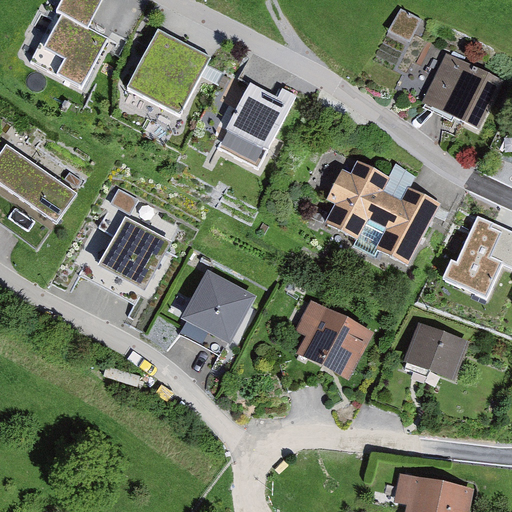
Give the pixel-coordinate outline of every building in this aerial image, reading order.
[(65,0),(59,13),(88,29),(103,0),(65,0)] [(401,9),(389,31),(411,43),(422,20),(401,9)] [(88,29),(59,13),(34,61),(82,87),(107,39),(88,29)] [(211,57),(158,31),(128,84),(181,112),(211,57)] [(504,82),(445,54),(422,103),(481,131),(504,82)] [(277,96),(251,83),(218,147),(258,168),(296,95),(281,88),(277,96)] [(511,133),(509,132),(499,153),(511,159),(511,133)] [(77,195),(6,144),(0,153),(0,181),(2,183),(57,222),(77,195)] [(389,178),(357,161),(351,175),(342,170),(327,199),(336,204),(326,223),(358,239),(353,246),(375,256),(379,249),(409,264),(440,204),(410,189),(416,178),(395,164),(389,178)] [(0,224),(38,250),(57,222),(2,183),(0,185),(0,224)] [(119,190),(111,204),(130,215),(138,200),(119,190)] [(511,266),(511,232),(478,217),(458,261),(452,258),(445,274),(487,293),(502,261),(511,266)] [(171,243),(125,218),(114,237),(99,265),(145,289),(171,243)] [(136,307),(145,289),(99,265),(114,237),(103,231),(78,276),(136,307)] [(257,297),(209,270),(183,318),(188,321),(181,335),(220,356),(227,344),(230,346),(257,297)] [(370,332),(313,303),(300,329),(311,334),(302,351),(329,365),(349,375),(370,332)] [(469,342),(420,324),(405,362),(455,381),(469,342)] [(298,361),(281,364),(288,390),(319,384),(329,365),(302,351),(298,361)] [(379,381),(372,401),(399,411),(407,390),(379,381)] [(468,511),(473,490),(400,475),(394,503),(406,506),(405,511),(468,511)]
